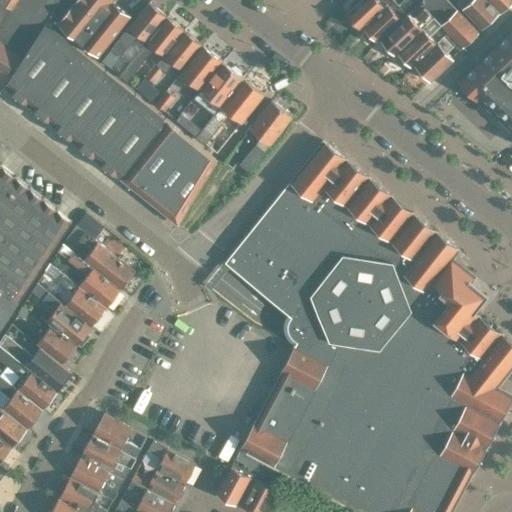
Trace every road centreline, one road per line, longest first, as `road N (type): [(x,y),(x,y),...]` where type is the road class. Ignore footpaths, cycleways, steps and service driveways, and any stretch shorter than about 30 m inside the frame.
road 1 (unknown): [(450,296),(343,201),(317,207),(314,243),(349,301),(296,425),(304,446),(342,470)]
road 2 (unknown): [(342,470),(392,494),(424,471),(468,376),(466,337),(450,296)]
road 3 (residential): [(17,511),(72,405),(155,287)]
road 4 (residential): [(181,263),(231,215),(338,82)]
road 5 (residential): [(181,263),(0,119)]
road 6 (residential): [(511,220),(338,82)]
road 7 (unknown): [(342,470),(450,296)]
road 8 (residential): [(338,82),(236,0)]
